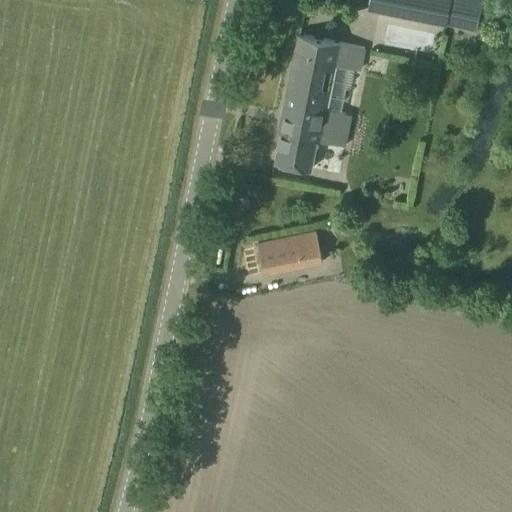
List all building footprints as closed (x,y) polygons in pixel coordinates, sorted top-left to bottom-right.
[(368,0),(368,6),(446,21),(477,27),(482,0),(368,0)] [(391,16),(390,28),(437,33),(439,21),(391,16)] [(357,46),(298,33),(278,131),(280,132),(274,161),(311,168),(317,139),(319,140),(345,145),(351,114),(327,108),(336,64),(360,69),(365,47),(357,46)] [(289,239),(295,267),(322,261),(316,233),(289,239)] [(264,273),(295,267),(289,239),(258,246),(264,273)] [(320,270),(292,273),(293,282),(321,278),(320,270)]
